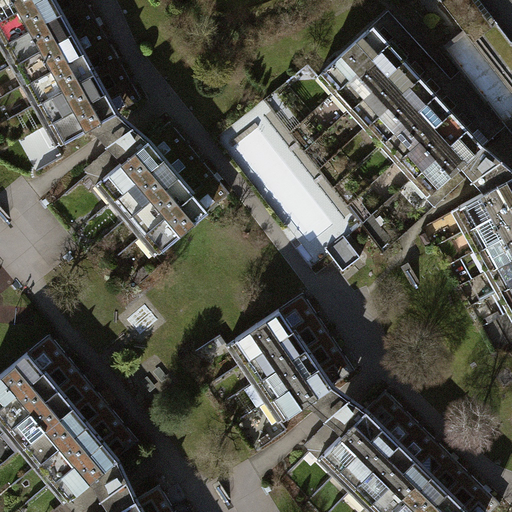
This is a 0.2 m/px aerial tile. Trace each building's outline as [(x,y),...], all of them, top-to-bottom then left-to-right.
[(86,0),(0,0),(0,15),(70,139),(142,98),(86,0)] [(444,45),(461,69),(505,118),(506,121),(511,130),(511,46),(511,47),(476,0),(440,0),(464,29),(444,45)] [(389,11),(325,70),(432,183),(458,164),(480,186),(511,171),(511,166),(484,142),(506,121),(505,118),(461,69),(455,76),(389,11)] [(169,126),(106,180),(167,250),(230,195),(169,126)] [(511,178),(457,209),(511,307),(511,178)] [(344,236),(327,249),(343,270),(361,257),(344,236)] [(302,294),(237,336),(286,411),(351,369),(302,294)] [(52,336),(0,380),(0,398),(82,492),(142,439),(52,336)] [(383,392),(323,453),(384,511),(490,511),(498,504),(383,392)] [(178,511),(163,486),(121,511),(178,511)]
